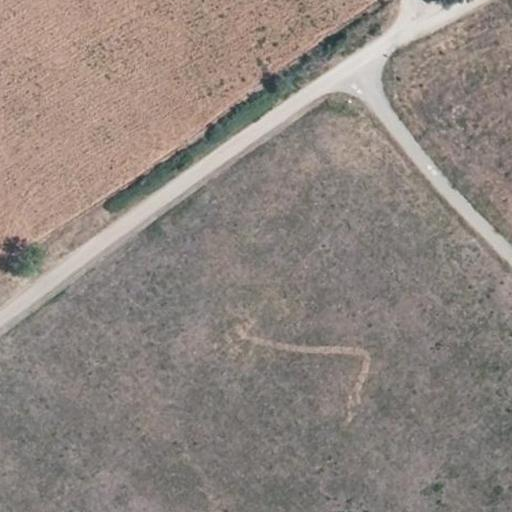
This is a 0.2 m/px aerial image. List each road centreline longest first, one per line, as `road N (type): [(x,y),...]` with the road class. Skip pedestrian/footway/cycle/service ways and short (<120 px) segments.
road 1 (unclassified): [(349,73),(0,321)]
road 2 (unclassified): [(511,250),(349,73)]
road 3 (unclassified): [(473,0),(349,73)]
